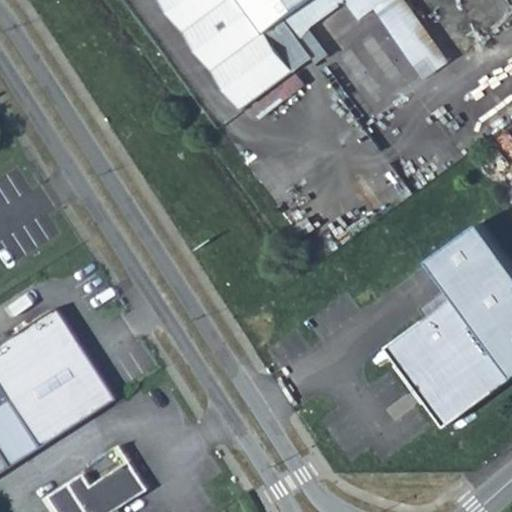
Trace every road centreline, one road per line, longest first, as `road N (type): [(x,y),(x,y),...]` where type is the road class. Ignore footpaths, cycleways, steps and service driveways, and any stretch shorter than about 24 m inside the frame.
road 1 (tertiary): [(344,511),(309,482),(0,5)]
road 2 (tertiary): [(0,54),(291,511)]
